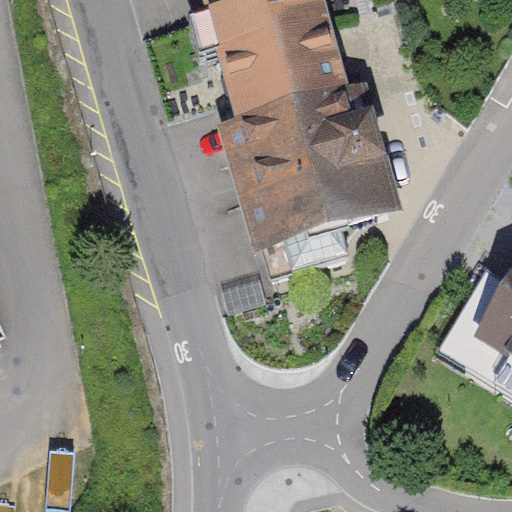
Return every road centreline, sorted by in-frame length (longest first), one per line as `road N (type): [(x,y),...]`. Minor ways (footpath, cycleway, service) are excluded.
road 1 (residential): [(101,0),(232,434)]
road 2 (residential): [(511,118),(330,427)]
road 3 (residential): [(442,511),(389,495),(361,475),(330,427)]
